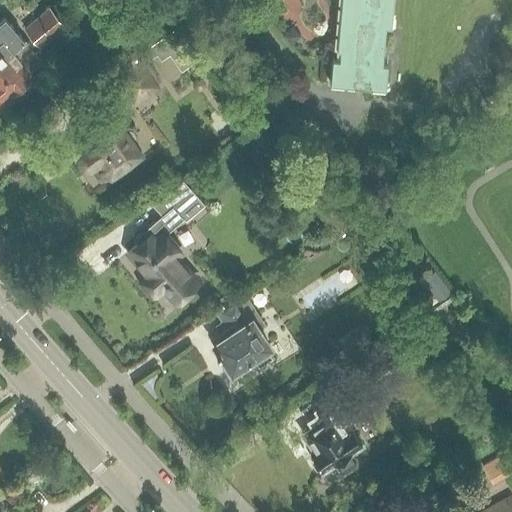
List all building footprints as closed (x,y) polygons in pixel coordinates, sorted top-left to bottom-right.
[(390,24),(392,0),(341,0),(338,48),(340,48),(339,60),(333,59),(331,81),(384,85),(386,63),(381,63),(385,24),(390,24)] [(23,30),(31,39),(56,17),(48,8),(23,30)] [(31,39),(25,44),(24,45),(13,54),(10,51),(0,59),(0,97),(7,92),(8,93),(31,73),(28,71),(39,61),(28,49),(35,44),(39,48),(64,26),(56,17),(31,39)] [(13,54),(24,45),(25,44),(3,19),(0,21),(0,59),(10,51),(13,54)] [(292,27),(283,35),(291,44),(300,36),(292,27)] [(159,39),(142,51),(148,60),(156,54),(161,60),(169,54),(159,39)] [(156,87),(140,65),(118,81),(134,103),(156,87)] [(128,160),(136,154),(130,145),(135,141),(137,134),(132,127),(126,127),(120,131),(113,122),(106,127),(105,126),(83,141),(87,147),(79,153),(77,160),(81,167),(88,168),(91,166),(100,179),(108,174),(109,175),(129,161),(128,160)] [(201,195),(185,177),(163,192),(182,213),(201,195)] [(166,258),(172,253),(177,248),(165,235),(184,218),(172,205),(134,239),(137,243),(128,252),(146,272),(141,277),(155,292),(163,285),(176,300),(197,281),(183,265),(177,270),(166,258)] [(434,270),(423,279),(439,300),(450,291),(434,270)] [(221,331),(210,339),(231,371),(253,357),(259,366),(272,357),(266,348),(268,346),(257,329),(263,324),(243,293),(216,310),(224,322),(218,326),(221,331)] [(357,324),(338,338),(352,357),(371,344),(357,324)] [(356,370),(365,384),(389,368),(391,372),(415,356),(404,339),(380,354),(356,370)] [(315,448),(311,451),(313,454),(310,460),(315,468),(322,468),(323,470),(336,461),(343,472),(356,464),(350,454),(363,445),(351,426),(347,428),(344,423),(351,419),(346,412),(349,410),(341,398),(330,405),(329,402),(316,411),(318,414),(309,419),(313,426),(304,432),(315,448)] [(511,511),(511,501),(510,497),(483,511),(511,511)]
